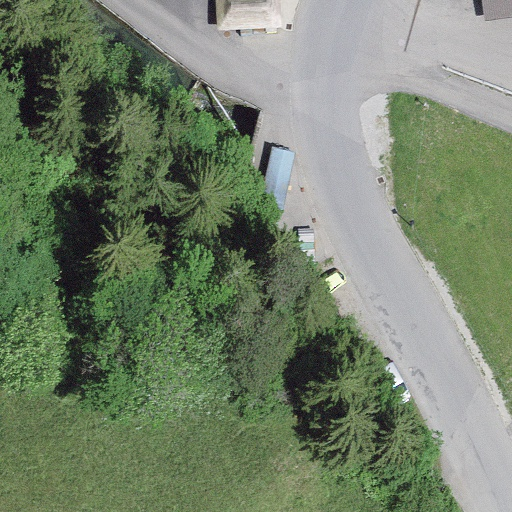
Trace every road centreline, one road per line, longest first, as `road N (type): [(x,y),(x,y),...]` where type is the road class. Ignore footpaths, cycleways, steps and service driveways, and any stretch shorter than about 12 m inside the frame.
road 1 (unclassified): [(511,501),(360,211),(338,126),(339,74)]
road 2 (residential): [(117,0),(167,43),(249,77),(339,74)]
road 3 (track): [(339,74),(416,78),(511,120)]
